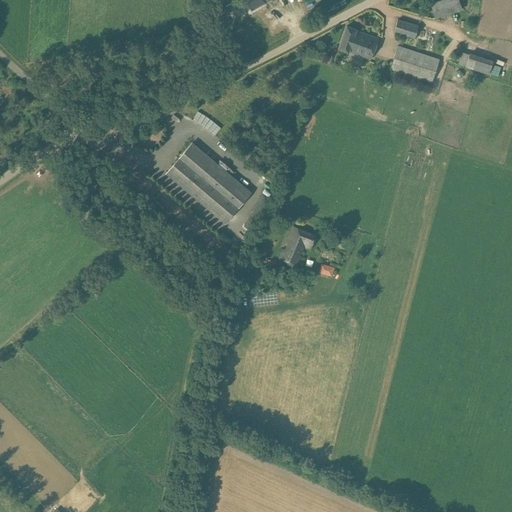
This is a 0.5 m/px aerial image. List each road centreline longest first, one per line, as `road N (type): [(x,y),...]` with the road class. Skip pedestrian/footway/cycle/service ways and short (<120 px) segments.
road 1 (unclassified): [(65,133),(208,85),(379,0)]
road 2 (track): [(65,133),(206,249),(277,280)]
